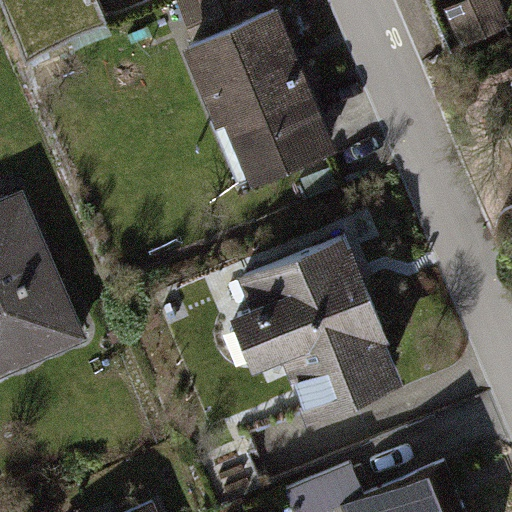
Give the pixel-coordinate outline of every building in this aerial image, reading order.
[(502,0),(446,0),(458,25),(504,6),(502,0)] [(232,127),(249,167),(336,130),(282,2),(188,42),(225,129),(232,127)] [(0,183),(0,360),(87,321),(21,174),(0,183)] [(346,230),(240,274),(250,300),(231,307),(225,315),(221,326),(221,337),(225,348),(234,357),(242,361),(254,363),(281,351),(305,408),(401,368),(384,329),(391,326),(355,238),(350,240),(346,230)] [(346,452),(280,480),(293,511),(305,511),(339,498),(344,511),(467,511),(440,447),(358,481),(346,452)] [(158,511),(147,486),(88,511),(158,511)]
